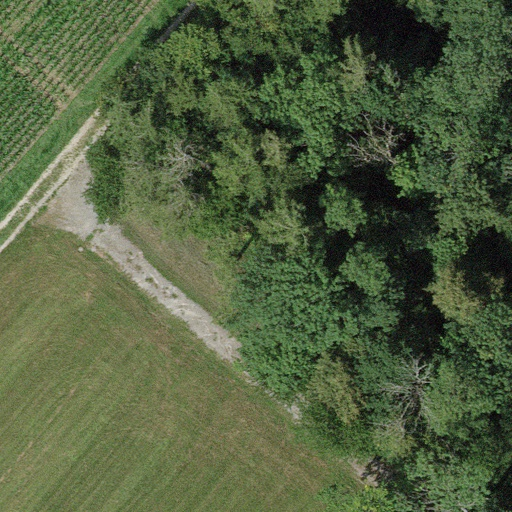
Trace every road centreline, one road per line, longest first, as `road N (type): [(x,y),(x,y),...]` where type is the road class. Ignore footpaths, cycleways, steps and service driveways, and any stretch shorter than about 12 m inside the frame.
road 1 (track): [(52,186),(423,511)]
road 2 (track): [(215,0),(0,246)]
